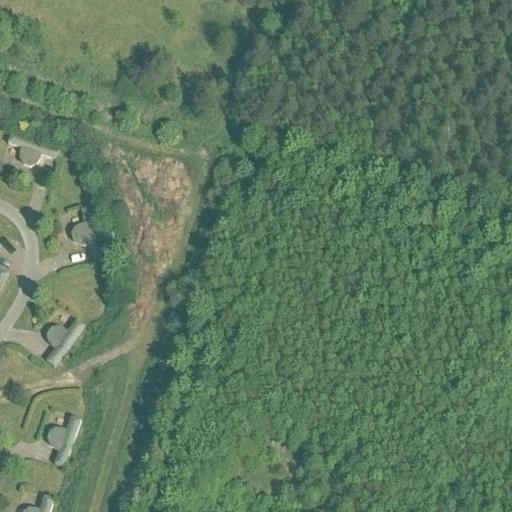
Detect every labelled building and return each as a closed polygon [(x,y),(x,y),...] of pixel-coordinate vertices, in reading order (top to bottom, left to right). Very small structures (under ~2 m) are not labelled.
[(57,166),(61,156),(12,139),(9,148),(23,153),(22,157),(22,164),(24,170),(32,173),(38,171),(42,165),(44,160),(57,166)] [(105,263),(93,212),(83,215),(86,229),(83,230),(76,233),(73,239),(75,247),(80,251),(87,252),(92,250),(96,265),(105,263)] [(40,238),(43,257),(56,255),(59,269),(65,268),(57,220),(49,221),(51,237),(40,238)] [(0,298),(11,280),(1,274),(0,276),(0,298)] [(56,373),(86,331),(78,325),(70,337),(66,335),(60,333),(53,334),(49,340),(49,346),(53,352),(57,355),(47,366),(56,373)] [(34,370),(33,338),(15,339),(16,371),(34,370)] [(65,474),(83,425),(73,422),(68,436),(64,434),(57,434),(52,437),(49,444),(52,450),(56,455),(60,456),(54,470),(65,474)] [(53,511),(56,504),(46,501),(42,511),(53,511)]
